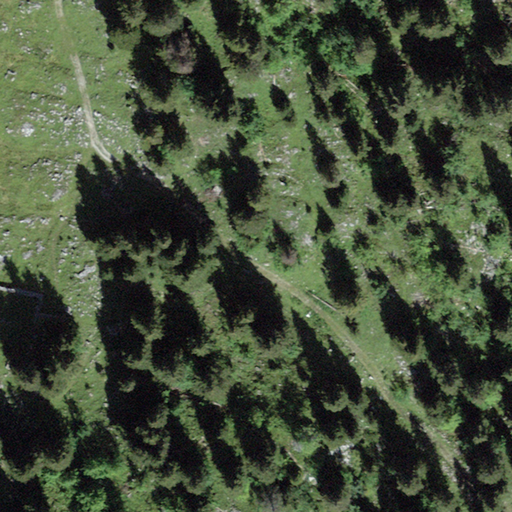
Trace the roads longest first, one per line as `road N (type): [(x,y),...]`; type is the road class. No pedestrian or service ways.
road 1 (track): [(500,511),(381,390),(330,322),(214,238),(175,198),(97,149),(58,0)]
road 2 (track): [(0,213),(54,205),(77,185),(97,149)]
